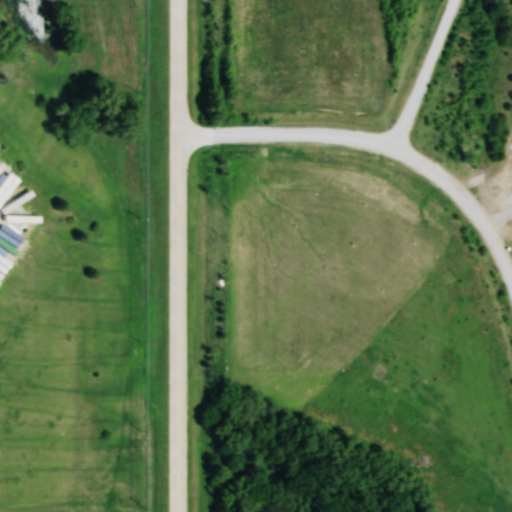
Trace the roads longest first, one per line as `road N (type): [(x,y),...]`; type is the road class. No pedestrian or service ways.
road 1 (tertiary): [(177,511),(179,0)]
road 2 (residential): [(179,133),(335,133),(393,149),(456,189),(511,273)]
road 3 (residential): [(452,0),(393,149)]
